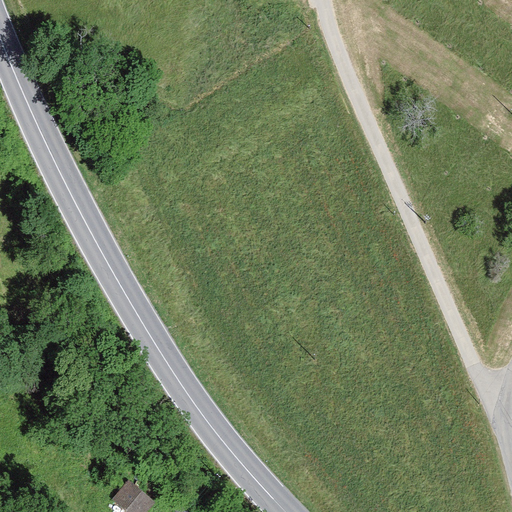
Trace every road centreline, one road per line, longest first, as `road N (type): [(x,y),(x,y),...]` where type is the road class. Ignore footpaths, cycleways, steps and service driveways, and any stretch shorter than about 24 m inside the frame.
road 1 (secondary): [(287,511),(200,413),(135,316),(74,204),(0,35)]
road 2 (track): [(501,403),(321,0)]
